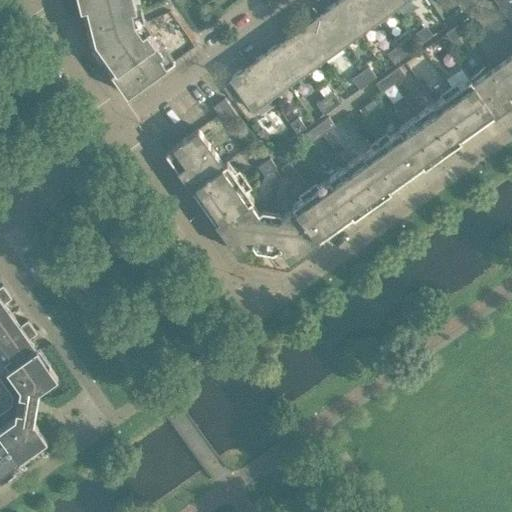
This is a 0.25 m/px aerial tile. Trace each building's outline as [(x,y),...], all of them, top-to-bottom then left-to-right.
[(143,31),(136,21),(135,21),(132,8),(137,7),(134,0),(79,0),(81,7),(87,5),(93,31),(108,27),(113,37),(100,46),(116,67),(111,71),(127,94),(167,65),(160,55),(164,52),(163,51),(147,28),(143,31)] [(359,33),(336,0),(318,13),(342,45),(359,33)] [(362,0),(336,0),(359,33),(377,20),(362,0)] [(388,0),(362,0),(377,20),(394,8),(388,0)] [(318,13),(311,18),(301,26),(324,58),(342,45),(318,13)] [(457,24),(446,32),(452,40),(463,32),(457,24)] [(324,58),(301,26),(283,39),(285,42),(306,71),(324,58)] [(37,44),(34,39),(29,42),(33,48),(37,44)] [(306,71),(285,42),(283,39),(266,51),(288,83),(306,71)] [(404,40),(395,46),(403,57),(411,51),(404,40)] [(387,52),(395,62),(403,57),(395,46),(387,52)] [(288,83),(266,51),(248,64),(250,67),(271,96),(288,83)] [(470,76),(416,114),(443,151),(511,101),(511,61),(507,55),(499,61),(491,67),(473,80),(470,76)] [(271,96),(250,67),(248,64),(241,69),(229,77),(232,80),(223,86),(231,98),(240,91),(252,109),(271,96)] [(369,65),(360,71),(368,82),(376,76),(369,65)] [(399,65),(387,74),(393,82),(405,74),(399,65)] [(368,82),(360,71),(352,77),(359,88),(368,82)] [(376,82),(382,90),(393,82),(387,74),(376,82)] [(333,91),(325,97),(332,107),(340,101),(333,91)] [(213,105),(219,113),(225,122),(237,113),(225,97),(213,105)] [(332,107),(325,97),(316,103),(324,113),(332,107)] [(372,201),(443,151),(416,114),(346,165),(372,201)] [(290,122),(297,132),(306,126),(298,116),(290,122)] [(329,116),(317,124),(323,132),(334,124),(329,116)] [(323,132),(317,124),(305,132),(311,141),(323,132)] [(253,197),(240,178),(227,159),(223,162),(198,127),(173,145),(185,163),(178,168),(237,251),(250,241),(256,249),(264,250),(270,217),(261,216),(250,199),(253,197)] [(264,174),(276,165),(270,157),(258,165),(264,174)] [(298,172),(289,160),(281,166),(289,178),(298,172)] [(290,260),(361,209),(372,201),(346,165),(292,203),(295,207),(278,219),(270,217),(264,250),(273,252),(280,246),(290,260)] [(7,290),(0,295),(0,321),(12,313),(4,302),(12,297),(7,290)] [(12,313),(0,321),(0,348),(32,325),(28,319),(20,324),(12,313)] [(32,325),(0,348),(0,359),(7,370),(37,348),(29,337),(37,332),(32,325)] [(34,420),(37,402),(39,390),(58,377),(49,365),(45,368),(34,352),(38,349),(37,348),(7,370),(20,387),(19,394),(15,416),(0,426),(0,431),(19,459),(20,458),(17,454),(33,443),(36,447),(47,439),(34,420)] [(0,377),(0,412),(11,404),(13,395),(0,377)] [(19,459),(0,431),(0,469),(7,479),(13,474),(8,467),(19,459)]
